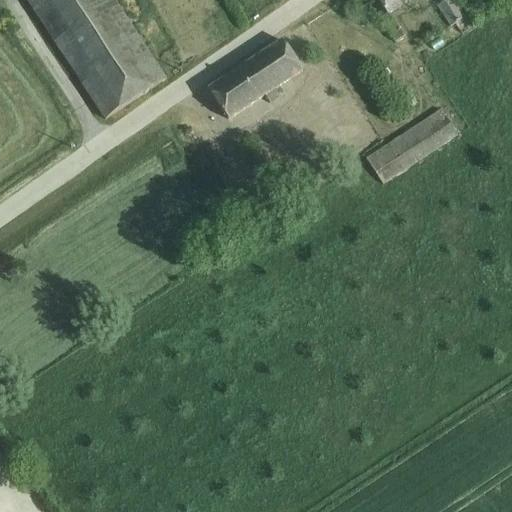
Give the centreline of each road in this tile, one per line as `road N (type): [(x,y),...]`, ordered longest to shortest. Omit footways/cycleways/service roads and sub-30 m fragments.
road 1 (unclassified): [(104,144),(310,0)]
road 2 (unclassified): [(104,144),(10,0)]
road 3 (unclassified): [(0,217),(104,144)]
